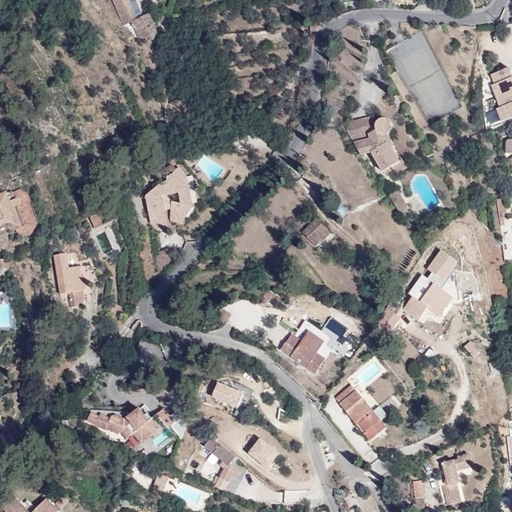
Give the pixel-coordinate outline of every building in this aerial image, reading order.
[(137,0),(113,0),(125,25),(133,22),(139,37),(150,38),(152,41),(159,37),(150,14),(144,17),(137,0)] [(185,98),(171,103),(179,127),(192,122),(185,98)] [(511,119),(507,108),(493,113),(498,126),(511,120),(511,119)] [(346,127),(346,130),(367,126),(369,134),(377,129),(376,126),(377,124),(378,122),(379,120),(381,119),(367,117),(349,121),(346,127)] [(367,126),(346,130),(347,131),(361,155),(371,153),(383,171),(400,161),(388,142),(386,133),(389,132),(391,130),(392,126),(391,123),(389,121),(387,119),(385,118),(381,119),(379,120),(378,122),(377,124),(376,126),(377,129),(369,134),(367,126)] [(397,172),(408,167),(404,160),(393,165),(397,172)] [(160,184),(146,196),(151,223),(159,230),(168,228),(164,209),(171,208),(171,220),(181,221),(192,205),(187,176),(180,168),(167,178),(168,181),(160,184)] [(0,221),(5,219),(12,222),(16,224),(20,235),(31,231),(35,223),(27,201),(28,200),(26,194),(18,191),(15,198),(8,201),(7,195),(6,194),(0,196),(0,221)] [(18,191),(7,195),(8,201),(15,198),(18,191)] [(98,213),(90,217),(95,228),(103,224),(98,213)] [(316,218),(302,232),(316,246),(320,241),(322,242),(331,232),(316,218)] [(454,274),(457,271),(453,268),(458,262),(442,250),(428,269),(433,273),(428,279),(427,278),(419,288),(415,285),(409,294),(413,297),(403,309),(418,321),(425,311),(423,309),(425,306),(428,308),(436,314),(448,299),(451,301),(460,300),(459,292),(450,293),(450,271),(454,274)] [(67,253),(55,255),(61,294),(70,293),(72,307),(81,306),(85,298),(83,289),(86,289),(85,279),(82,278),(80,267),(69,268),(67,253)] [(355,260),(348,270),(360,279),(367,269),(355,260)] [(454,274),(450,271),(450,293),(459,292),(457,271),(454,274)] [(423,275),(415,285),(419,288),(427,278),(423,275)] [(439,316),(451,301),(448,299),(436,314),(439,316)] [(401,309),(391,301),(377,322),(391,331),(401,318),(397,315),(401,309)] [(221,307),(215,317),(226,324),(232,314),(221,307)] [(292,334),(281,350),(315,373),(325,359),(317,353),(325,342),(309,331),(302,342),(292,334)] [(464,347),(474,358),(480,353),(470,342),(464,347)] [(239,409),(246,393),(220,382),(213,398),(239,409)] [(387,427),(381,420),(374,412),(357,390),(355,391),(351,385),(336,398),(357,425),(359,423),(366,431),(365,434),(370,441),(387,427)] [(379,408),(385,417),(397,408),(391,399),(379,408)] [(151,418),(142,407),(128,418),(119,413),(115,414),(114,417),(104,412),(103,415),(94,411),(91,419),(110,428),(110,426),(122,431),(126,429),(131,436),(138,431),(145,441),(164,427),(166,430),(175,423),(164,408),(151,418)] [(374,412),(381,420),(385,417),(379,408),(374,412)] [(357,425),(365,434),(366,431),(359,423),(357,425)] [(269,469),(282,453),(263,437),(249,453),(269,469)] [(224,490),(232,475),(236,479),(241,473),(232,465),(237,458),(213,438),(206,447),(224,463),(222,466),(226,469),(221,478),(218,477),(215,484),(218,485),(217,487),(224,490)] [(458,459),(443,463),(447,485),(443,486),(447,505),(461,501),(457,483),(459,482),(456,471),(471,467),(468,454),(457,457),(458,459)] [(415,497),(423,496),(425,496),(424,480),(413,481),(415,497)] [(425,510),(423,496),(415,497),(416,511),(425,510)] [(59,511),(47,500),(35,511),(28,511),(13,497),(2,508),(5,511),(59,511)]
